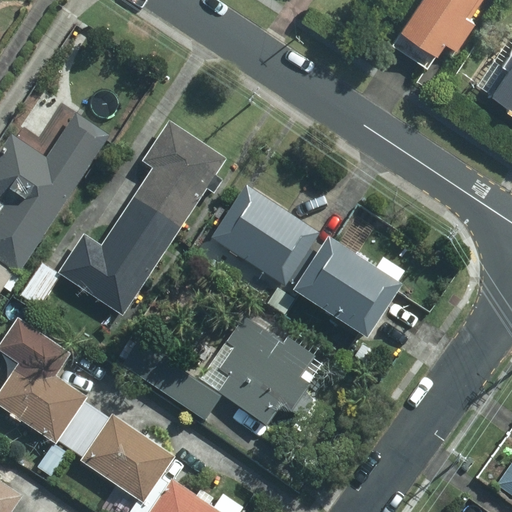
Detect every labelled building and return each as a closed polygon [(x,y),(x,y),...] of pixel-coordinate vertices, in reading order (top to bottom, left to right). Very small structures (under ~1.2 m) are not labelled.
[(415,0),(389,40),(424,64),(442,39),(454,46),(471,21),(466,18),(478,0),(415,0)] [(511,53),(487,90),(511,107),(511,53)] [(0,282),(9,269),(13,271),(102,136),(70,114),(40,160),(6,137),(0,146),(0,282)] [(149,168),(122,209),(167,238),(201,187),(209,192),(217,180),(209,175),(219,160),(164,124),(139,162),(149,168)] [(283,280),(286,282),(306,251),(303,249),(313,234),(241,187),(208,239),(279,285),(283,280)] [(117,314),(167,238),(122,209),(95,249),(78,237),(55,273),(117,314)] [(311,254),(306,251),(286,282),(291,284),(287,290),(359,337),(392,286),(388,283),(395,273),(376,261),(369,271),(321,240),(311,254)] [(37,265),(16,296),(34,308),(55,277),(37,265)] [(274,289),(264,302),(281,314),(291,300),(274,289)] [(272,309),(262,302),(255,314),(265,320),(272,309)] [(239,318),(197,380),(262,425),(276,406),(286,412),(303,386),(293,379),(308,357),(282,340),(278,345),(239,318)] [(52,377),(64,359),(13,324),(0,343),(0,355),(14,365),(0,385),(0,407),(52,443),(53,441),(66,449),(92,410),(79,402),(82,397),(52,377)] [(133,342),(118,366),(200,420),(215,397),(133,342)] [(105,419),(92,410),(66,449),(79,457),(77,461),(137,501),(153,477),(167,457),(107,417),(105,419)] [(511,461),(497,483),(496,484),(511,496),(511,461)] [(164,483),(153,477),(137,501),(129,511),(234,511),(238,508),(219,495),(210,509),(166,481),(164,483)] [(6,511),(16,498),(0,487),(0,511),(6,511)]
